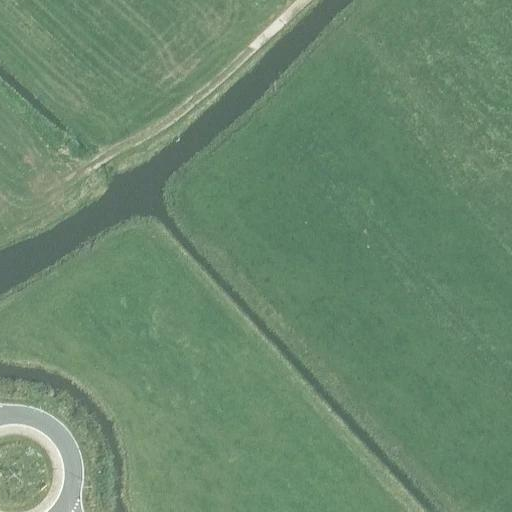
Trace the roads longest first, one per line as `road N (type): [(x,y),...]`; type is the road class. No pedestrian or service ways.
road 1 (track): [(0,174),(40,180),(97,164),(301,0)]
road 2 (secondary): [(64,506),(74,479),(65,441),(35,417),(0,416)]
